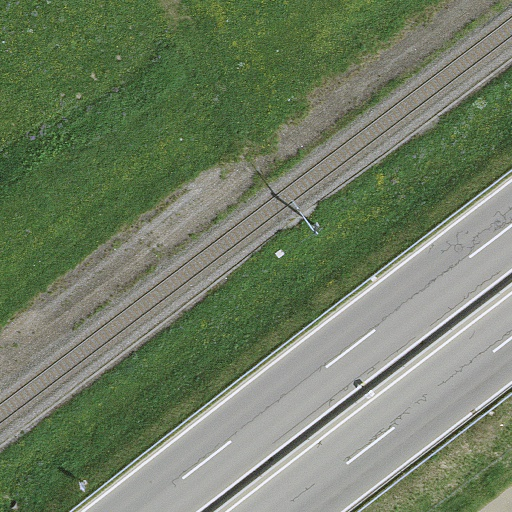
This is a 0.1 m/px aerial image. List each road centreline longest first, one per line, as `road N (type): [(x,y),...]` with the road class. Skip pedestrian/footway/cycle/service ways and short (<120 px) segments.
road 1 (motorway): [(511,224),(141,511)]
road 2 (motorway): [(286,511),(511,337)]
